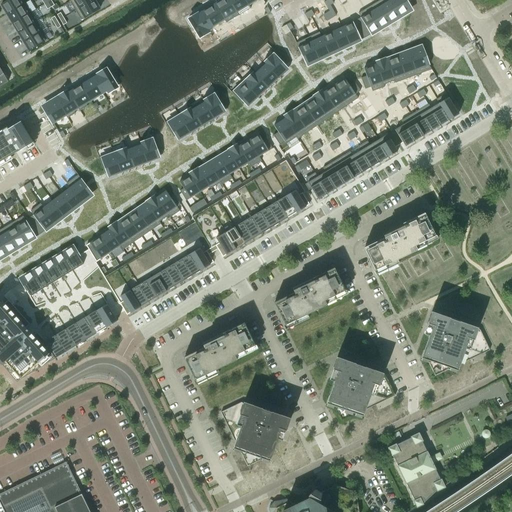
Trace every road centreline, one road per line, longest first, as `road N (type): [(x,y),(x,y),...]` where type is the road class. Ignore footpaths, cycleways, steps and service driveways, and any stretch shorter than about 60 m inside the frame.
road 1 (residential): [(0,277),(326,71),(427,23)]
road 2 (residential): [(228,495),(415,403),(341,244)]
road 3 (unknown): [(174,247),(110,120),(178,82),(251,196)]
road 4 (residential): [(328,220),(136,334),(117,367)]
road 5 (residential): [(228,495),(166,366),(172,351),(253,299)]
road 6 (residential): [(486,124),(328,220)]
road 7 (residential): [(193,511),(117,367)]
road 8 (residential): [(318,434),(253,299)]
road 9 (residential): [(0,183),(126,104)]
road 10 (residential): [(0,421),(92,365),(117,367)]
